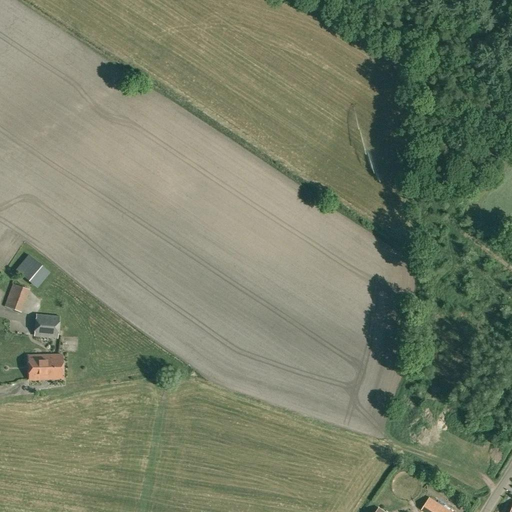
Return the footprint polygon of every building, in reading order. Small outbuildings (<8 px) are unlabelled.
[(37,288),(50,273),(29,254),(16,270),(37,288)] [(11,307),(28,310),(32,286),(15,283),(11,307)] [(58,337),(60,316),(36,314),(34,336),(58,337)] [(53,379),(52,355),(30,356),(31,380),(53,379)] [(52,355),(53,379),(63,379),(62,355),(52,355)]
